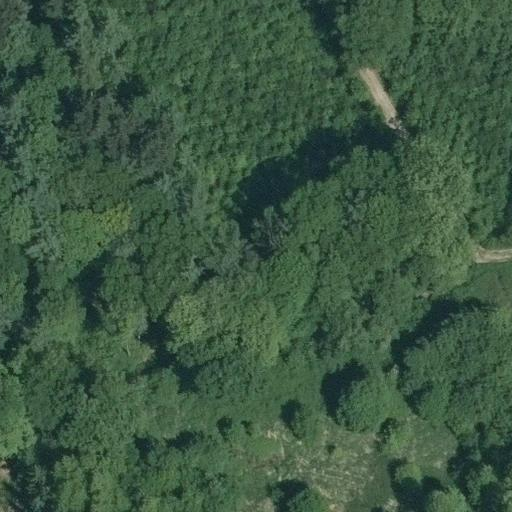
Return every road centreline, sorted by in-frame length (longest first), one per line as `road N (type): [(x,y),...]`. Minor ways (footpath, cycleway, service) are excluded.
road 1 (track): [(0,440),(432,275),(451,263),(455,228)]
road 2 (track): [(511,257),(476,256),(455,228),(329,0)]
